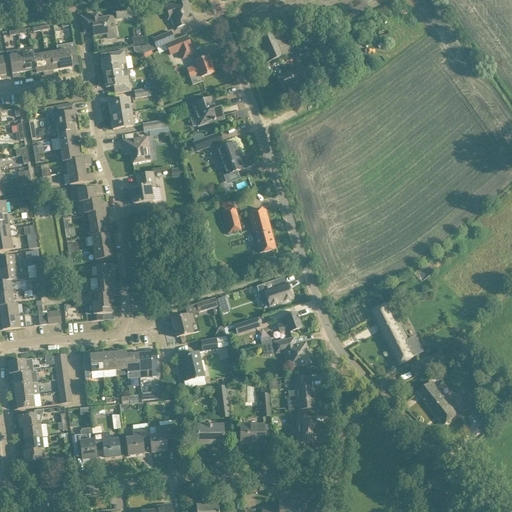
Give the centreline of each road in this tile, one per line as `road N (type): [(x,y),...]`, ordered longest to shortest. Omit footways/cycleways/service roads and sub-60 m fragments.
road 1 (tertiary): [(496,511),(323,318),(220,13)]
road 2 (residential): [(1,490),(279,476)]
road 3 (residential): [(124,333),(130,272),(88,76)]
road 4 (residential): [(0,347),(124,333)]
